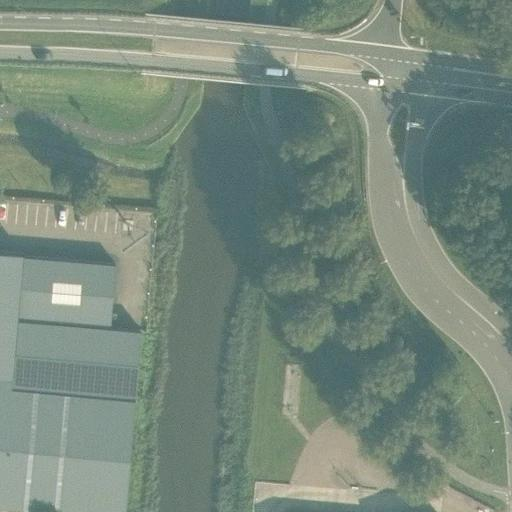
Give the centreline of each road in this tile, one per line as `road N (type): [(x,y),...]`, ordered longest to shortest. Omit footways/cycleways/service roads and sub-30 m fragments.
road 1 (primary): [(387,50),(0,23)]
road 2 (primary): [(0,53),(384,84)]
road 3 (primary): [(384,84),(378,155),(389,240),(404,275),(491,365),(511,411)]
road 4 (primary): [(511,336),(450,279),(419,226),(419,88)]
road 5 (primary): [(511,68),(387,50)]
